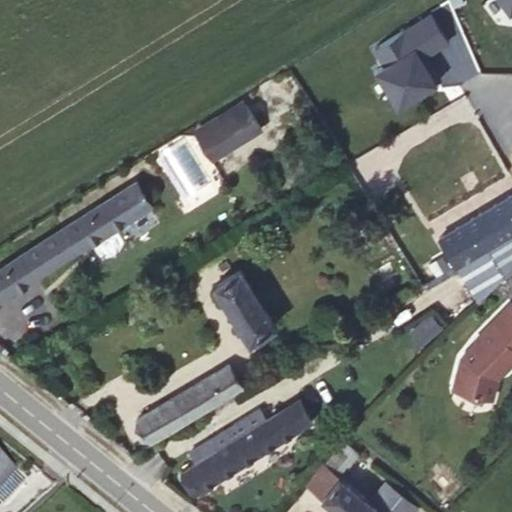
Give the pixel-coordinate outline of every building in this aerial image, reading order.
[(490,119),(481,102),(455,119),(464,134),(490,119)] [(247,103),(233,113),(247,134),(261,125),(247,103)] [(429,111),(403,128),(423,160),(450,144),(429,111)] [(247,134),(233,113),(198,134),(212,157),(247,134)] [(423,160),(403,128),(381,141),(401,174),(423,160)] [(0,301),(151,204),(137,182),(0,268),(0,301)] [(511,196),(483,214),(498,239),(511,231),(511,196)] [(440,240),(454,265),(456,264),(498,239),(483,214),(440,240)] [(511,265),(511,231),(498,239),(456,264),(479,299),(511,265)] [(275,324),(241,267),(215,283),(250,339),(275,324)] [(511,362),(511,301),(489,325),(491,326),(461,356),(452,387),(491,397),(498,377),(511,362)] [(230,362),(213,373),(226,396),(243,385),(230,362)] [(226,396),(213,373),(139,416),(153,440),(226,396)] [(297,399),(280,410),(293,433),(310,422),(297,399)] [(293,433),(280,410),(265,419),(259,409),(191,452),(197,461),(185,468),(199,491),(293,433)] [(343,439),(307,483),(343,511),(412,511),(417,506),(387,482),(371,501),(340,476),(359,451),(343,439)] [(0,486),(15,471),(0,456),(0,486)]
